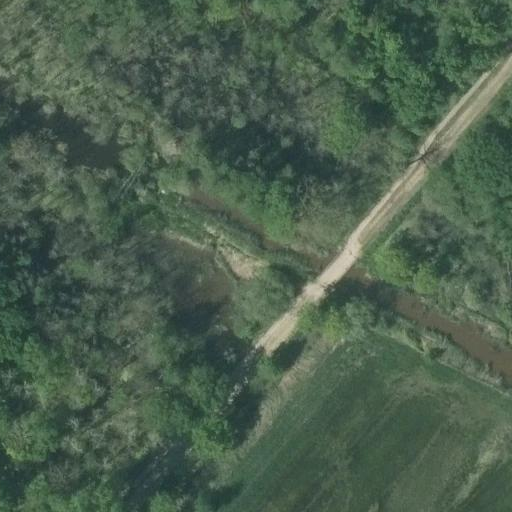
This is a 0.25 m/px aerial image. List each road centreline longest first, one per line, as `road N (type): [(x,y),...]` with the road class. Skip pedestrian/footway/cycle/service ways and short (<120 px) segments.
road 1 (track): [(131,511),(318,292)]
road 2 (track): [(357,246),(511,66)]
